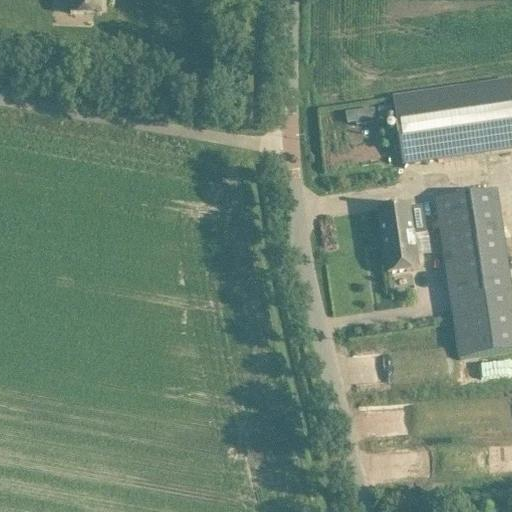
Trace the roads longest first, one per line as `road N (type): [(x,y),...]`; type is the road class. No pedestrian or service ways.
road 1 (unclassified): [(361,511),(305,276),(289,144)]
road 2 (unclassified): [(0,102),(289,144)]
road 3 (unclassified): [(289,144),(294,0)]
